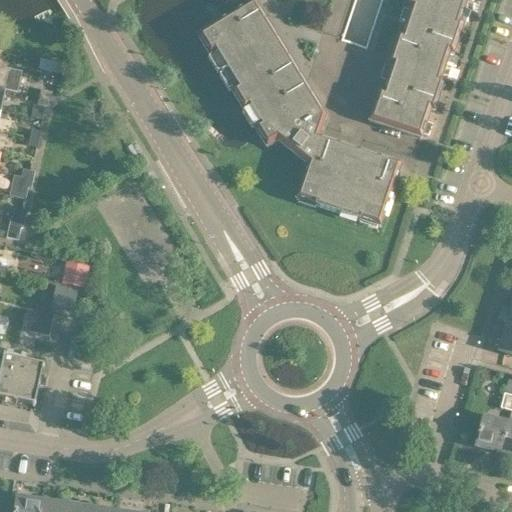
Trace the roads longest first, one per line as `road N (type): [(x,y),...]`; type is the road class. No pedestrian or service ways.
road 1 (tertiary): [(215,218),(80,0)]
road 2 (residential): [(191,414),(99,453),(45,448)]
